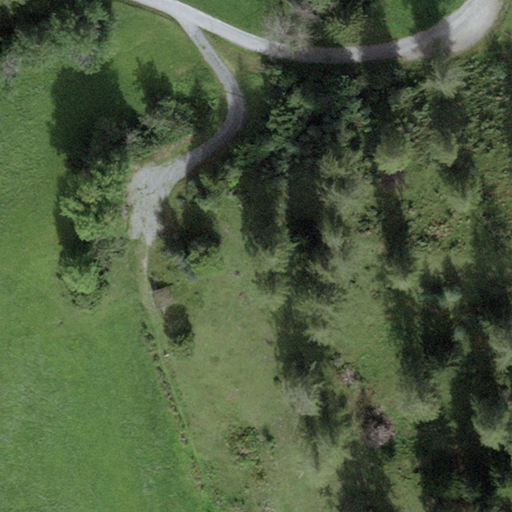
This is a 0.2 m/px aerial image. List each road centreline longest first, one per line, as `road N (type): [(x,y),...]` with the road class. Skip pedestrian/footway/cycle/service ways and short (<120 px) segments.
road 1 (track): [(177,16),(241,100),(244,117),(238,132),(171,188),(152,222),(141,264),(144,302)]
road 2 (track): [(488,0),(445,47),(417,61),(360,68),(285,59)]
road 3 (unclassified): [(285,59),(134,0)]
